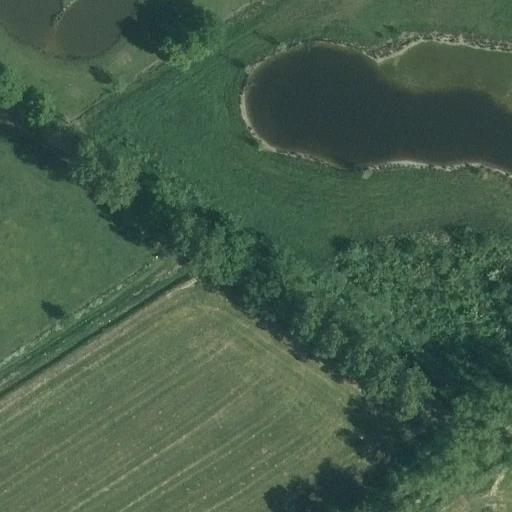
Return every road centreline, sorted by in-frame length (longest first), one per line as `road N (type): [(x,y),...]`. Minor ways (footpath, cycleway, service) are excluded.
road 1 (track): [(480,443),(0,115)]
road 2 (track): [(370,511),(480,443)]
